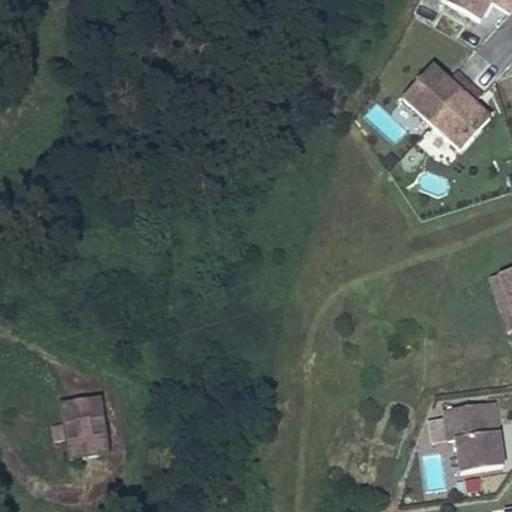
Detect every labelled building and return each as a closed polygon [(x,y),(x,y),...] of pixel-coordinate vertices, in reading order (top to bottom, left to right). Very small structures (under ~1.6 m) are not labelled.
[(511,13),(511,0),(457,0),(454,6),(486,24),(497,5),(511,13)] [(437,128),(475,86),(463,75),(454,84),(438,69),(408,102),(437,128)] [(487,97),(475,86),(437,128),(465,154),(495,121),(479,106),(487,97)] [(65,441),(71,477),(99,474),(97,457),(106,456),(98,402),(60,407),(63,427),(50,428),(52,443),(65,441)] [(495,438),(503,437),(500,408),(492,409),(495,438)] [(495,438),(492,409),(458,413),(461,444),(469,443),(472,477),(507,471),(503,437),(495,438)]
